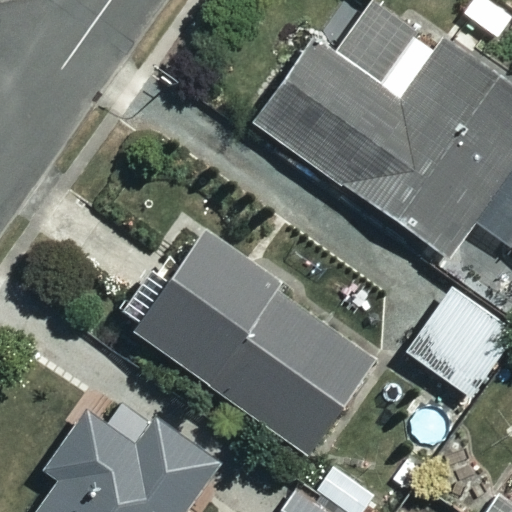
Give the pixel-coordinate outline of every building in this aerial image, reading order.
[(511,19),(486,0),(480,0),(460,27),(505,60),(511,50),(511,19)] [(436,57),(373,15),(340,64),(316,47),(255,137),(453,272),(479,233),(511,255),(511,98),(441,50),(436,57)] [(380,372),(207,249),(186,279),(166,264),(119,330),(313,467),(380,372)] [(511,354),(511,340),(456,298),(414,354),(477,401),(511,354)] [(193,511),(219,476),(131,415),(112,442),(89,426),(48,484),(61,494),(48,511),(193,511)] [(232,511),(368,511),(381,495),(336,462),(304,505),(261,474),(232,511)]
